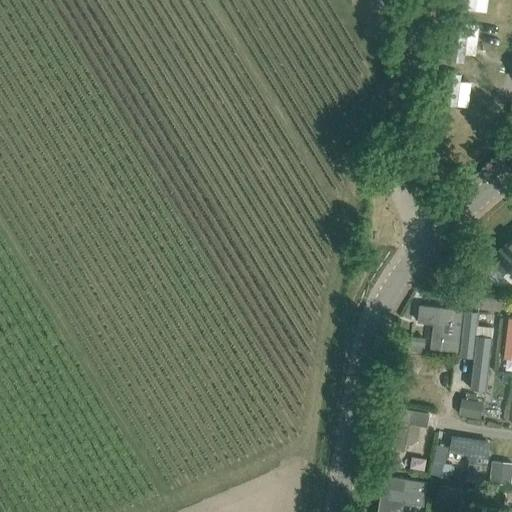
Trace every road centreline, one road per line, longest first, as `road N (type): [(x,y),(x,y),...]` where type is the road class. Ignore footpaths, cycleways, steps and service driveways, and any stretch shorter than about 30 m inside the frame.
road 1 (tertiary): [(338,511),(377,315),(428,241)]
road 2 (unclassified): [(425,0),(395,187),(428,241)]
